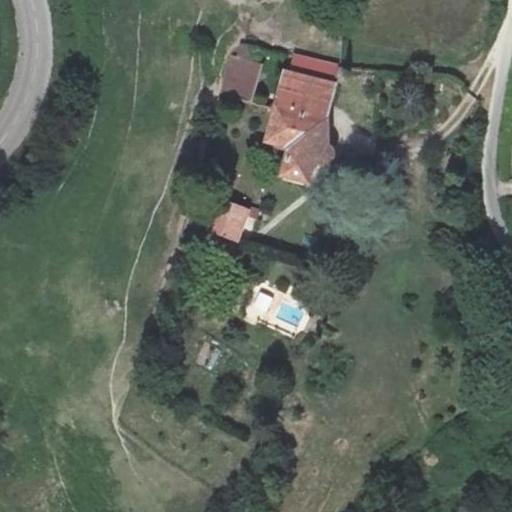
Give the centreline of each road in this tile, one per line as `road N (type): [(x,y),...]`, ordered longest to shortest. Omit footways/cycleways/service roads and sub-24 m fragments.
road 1 (residential): [(511,243),(489,198),(491,130),(511,37)]
road 2 (tertiary): [(0,152),(26,108),(36,55),(29,0)]
